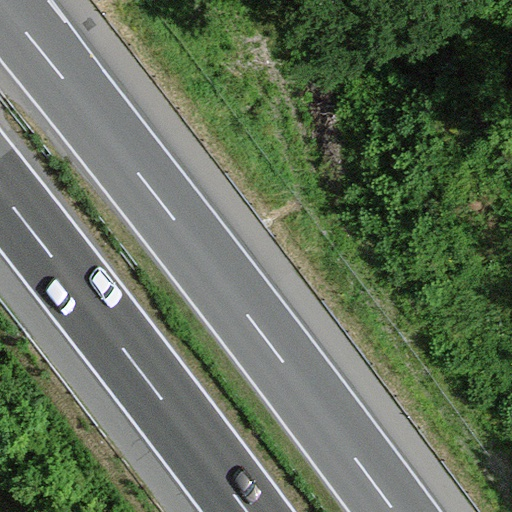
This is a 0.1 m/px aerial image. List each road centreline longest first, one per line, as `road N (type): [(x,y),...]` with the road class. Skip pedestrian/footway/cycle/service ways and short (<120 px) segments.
road 1 (motorway): [(396,511),(1,0)]
road 2 (motorway): [(0,192),(246,511)]
